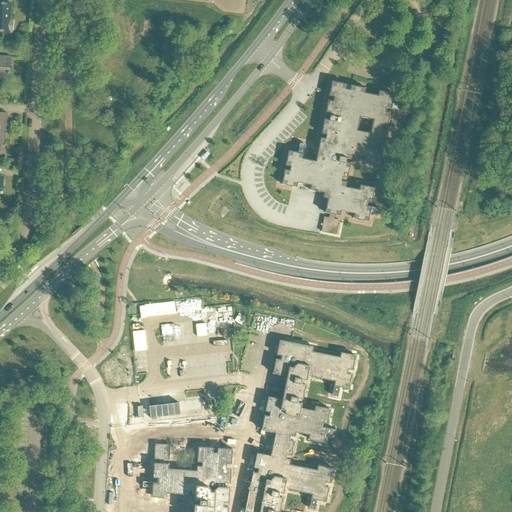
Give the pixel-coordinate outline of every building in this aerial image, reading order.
[(0,32),(9,33),(9,32),(12,32),(12,22),(10,22),(11,4),(0,3),(0,32)] [(0,77),(9,78),(10,57),(0,56),(0,77)] [(350,85),(349,90),(346,89),(347,85),(332,82),(329,97),(333,98),(332,101),(328,100),(325,115),(329,116),(329,120),(324,119),(321,134),(326,135),(325,139),(320,138),(315,162),(302,159),(305,145),(299,144),(297,153),(288,151),(285,166),(290,167),(289,171),(284,170),(281,185),(296,188),(297,183),(310,186),(309,191),(324,194),(323,198),(327,199),(324,213),(329,214),(328,218),(324,217),(321,232),(336,235),(339,220),(334,219),(335,215),(340,216),(340,212),(354,214),(353,219),(368,222),(370,213),(379,215),(380,209),(366,206),(367,202),(372,203),(375,188),(360,185),(359,190),(345,187),(346,182),(342,182),(342,178),(347,179),(350,164),(346,163),(346,159),(351,160),(352,155),(365,158),(364,162),(379,166),(382,151),(378,150),(378,146),(383,147),(386,132),(381,131),(382,127),(387,128),(390,113),(385,112),(386,108),(400,111),(401,105),(392,103),(394,94),(379,91),(378,96),(364,93),(365,88),(350,85)] [(290,342),(264,474),(329,487),(356,356),(313,347),(290,342)] [(111,383),(125,383),(125,371),(111,371),(111,383)] [(201,398),(147,401),(148,416),(186,414),(185,408),(202,407),(201,398)] [(243,511),(246,488),(210,486),(209,497),(164,493),(162,511),(243,511)]
